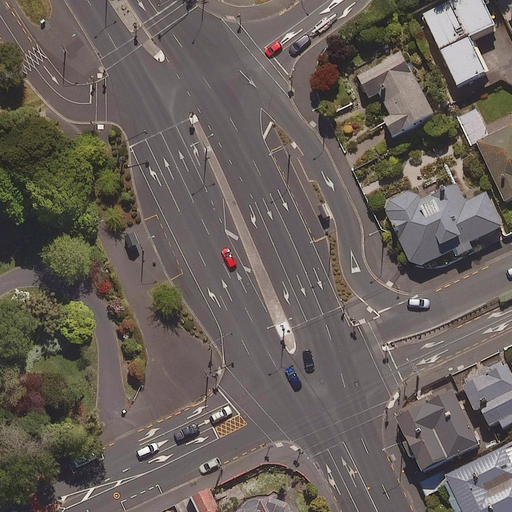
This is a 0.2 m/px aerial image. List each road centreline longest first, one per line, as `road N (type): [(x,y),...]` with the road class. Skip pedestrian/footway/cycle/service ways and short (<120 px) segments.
road 1 (secondary): [(205,74),(282,112),(308,135),(344,211),(362,283),(449,321)]
road 2 (secondary): [(306,386),(259,334),(151,93)]
road 3 (secondary): [(205,74),(319,315),(337,371)]
road 4 (tertiary): [(306,386),(41,511)]
road 5 (tertiary): [(151,93),(101,103),(63,96),(0,10)]
road 6 (residential): [(333,0),(257,51),(205,74)]
road 7 (tertiary): [(449,321),(337,371)]
